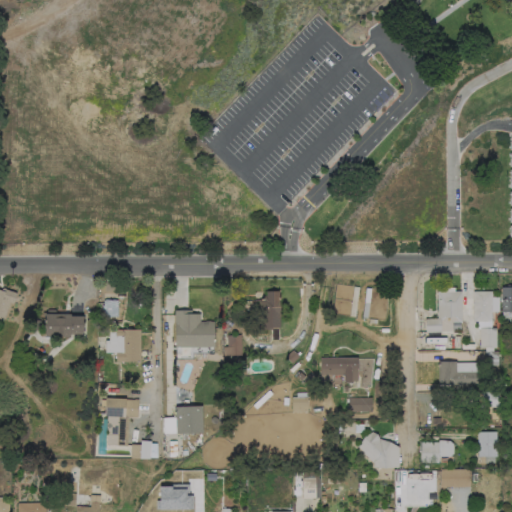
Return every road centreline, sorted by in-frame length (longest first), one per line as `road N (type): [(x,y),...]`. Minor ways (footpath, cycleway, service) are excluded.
road 1 (residential): [(511,263),(0,264)]
road 2 (residential): [(405,447),(404,263)]
